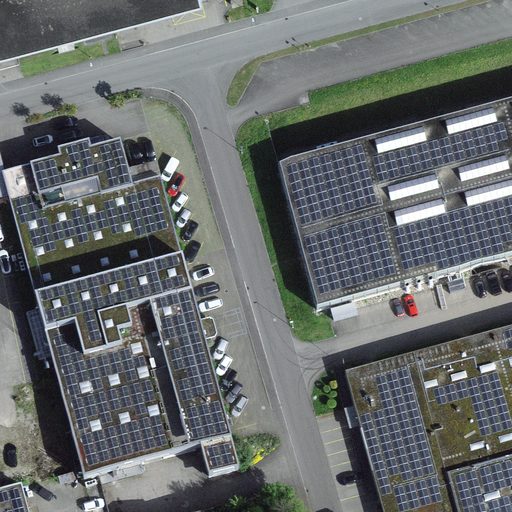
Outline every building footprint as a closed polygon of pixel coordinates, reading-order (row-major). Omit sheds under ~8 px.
[(0,0),(0,49),(187,0),(0,0)] [(121,25),(122,30),(141,26),(140,21),(121,25)] [(109,24),(82,32),(85,44),(112,36),(109,24)] [(143,43),(141,34),(118,39),(120,48),(143,43)] [(75,47),(73,36),(56,40),(59,51),(75,47)] [(511,95),(277,159),(317,305),(511,251),(511,95)] [(32,332),(192,290),(157,157),(128,165),(120,137),(91,145),(90,137),(57,146),(59,153),(5,167),(0,148),(0,195),(8,193),(38,305),(26,308),(32,332)] [(200,321),(192,290),(32,332),(39,361),(51,358),(83,481),(201,449),(208,479),(240,470),(206,341),(215,339),(217,335),(215,328),(214,321),(209,318),(200,321)] [(358,318),(354,304),(330,310),(334,323),(358,318)] [(511,511),(511,323),(343,370),(352,404),(343,406),(348,427),(358,424),(381,511),(511,511)] [(22,485),(0,490),(0,511),(38,511),(37,507),(28,509),(22,485)]
